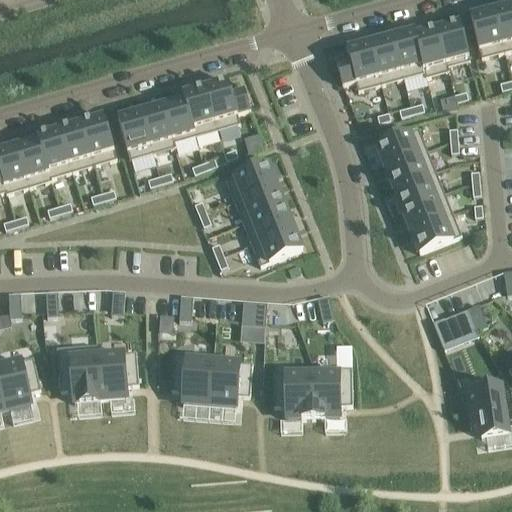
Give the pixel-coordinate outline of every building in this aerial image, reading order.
[(511,8),(493,13),(505,57),(511,55),(511,8)] [(505,57),(493,13),(470,19),(482,63),(505,57)] [(448,72),(470,66),(460,26),(437,33),(447,72),(448,72)] [(437,33),(416,38),(415,39),(425,78),(424,78),(425,83),(450,77),(448,72),(447,72),(437,33)] [(415,39),(416,38),(415,34),(391,40),(403,84),(424,78),(425,78),(415,39)] [(369,46),(381,90),(403,84),(391,40),(369,46)] [(356,87),(358,96),(381,90),(369,46),(347,52),(350,65),(337,68),(343,90),(356,87)] [(218,135),(241,129),(238,119),(251,116),(245,94),(232,97),(228,85),(205,91),(218,135)] [(511,93),(511,85),(500,88),(502,96),(511,93)] [(218,135),(205,91),(182,98),(184,103),(185,102),(196,142),(218,135)] [(466,97),(455,100),(457,108),(468,104),(466,97)] [(445,111),(457,108),(455,100),(443,103),(445,111)] [(163,109),(174,148),(175,148),(196,142),(185,102),(184,103),(163,109)] [(163,109),(141,115),(153,159),(176,152),(175,148),(174,148),(163,109)] [(411,112),(413,119),(424,115),(422,109),(411,112)] [(413,119),(411,112),(399,115),(401,122),(413,119)] [(118,121),(130,165),(153,159),(141,115),(118,121)] [(379,129),(391,125),(389,118),(377,121),(379,129)] [(117,164),(104,120),(81,127),(94,171),(117,164)] [(81,127),(59,134),(73,177),(94,171),(81,127)] [(419,133),(377,150),(385,172),(428,156),(419,133)] [(52,184),(73,177),(59,134),(37,140),(37,143),(38,142),(51,184),(52,184)] [(449,135),(450,146),(458,146),(457,134),(449,135)] [(37,143),(16,149),(29,193),(52,186),(52,184),(51,184),(38,142),(37,143)] [(459,158),(458,146),(450,146),(452,158),(459,158)] [(0,173),(7,197),(6,197),(7,199),(29,193),(16,149),(0,153),(0,173)] [(238,162),(235,154),(224,158),(227,166),(238,162)] [(385,172),(394,194),(436,177),(428,156),(385,172)] [(206,176),(217,171),(215,164),(204,168),(206,176)] [(192,172),(195,180),(206,176),(204,168),(192,172)] [(234,207),(277,190),(268,168),(226,185),(234,207)] [(394,194),(402,215),(445,198),(436,177),(394,194)] [(472,189),(480,189),(479,177),(471,177),(472,189)] [(160,182),(162,189),(173,186),(171,178),(160,182)] [(162,189),(160,182),(149,185),(151,192),(162,189)] [(480,189),(472,189),(473,201),(481,200),(480,189)] [(277,190),(234,207),(243,228),(285,211),(277,190)] [(102,198),(105,206),(116,202),(114,195),(102,198)] [(93,209),(105,206),(102,198),(91,202),(93,209)] [(411,236),(453,219),(445,198),(402,215),(411,236)] [(202,207),(195,210),(199,221),(207,218),(202,207)] [(59,211),(61,219),(72,215),(70,208),(59,211)] [(482,210),(474,211),(475,223),(483,222),(482,210)] [(48,215),(50,222),(61,219),(59,211),(48,215)] [(252,249),(294,232),(285,211),(243,228),(252,249)] [(207,218),(199,221),(204,232),(211,229),(207,218)] [(462,241),(453,219),(411,236),(420,258),(462,241)] [(17,232),(29,228),(26,221),(15,225),(17,232)] [(15,225),(4,228),(6,235),(17,232),(15,225)] [(294,232),(252,249),(260,271),(303,254),(294,232)] [(216,263),(224,260),(219,249),(212,252),(216,263)] [(224,260),(216,263),(221,275),(228,271),(224,260)] [(111,315),(111,320),(123,321),(123,317),(125,297),(113,296),(111,315)] [(58,297),(46,298),(47,318),(47,322),(59,321),(59,316),(58,297)] [(21,299),(9,299),(10,319),(10,320),(10,324),(11,323),(22,323),(22,318),(21,299)] [(181,301),(179,325),(191,326),(192,322),(193,302),(181,301)] [(329,301),(317,304),(322,323),(323,327),(335,325),(329,301)] [(242,325),(241,330),(253,331),(255,307),(243,306),(242,325)] [(255,307),(253,331),(265,332),(266,327),(267,308),(255,307)] [(479,309),(468,314),(477,336),(488,332),(479,309)] [(468,314),(433,328),(442,350),(477,336),(468,314)] [(0,319),(0,334),(12,331),(11,323),(10,324),(10,320),(10,319),(0,319)] [(97,350),(57,354),(61,396),(61,397),(67,396),(74,396),(75,408),(77,408),(101,406),(97,360),(98,360),(97,350)] [(98,360),(97,360),(101,406),(110,405),(127,404),(126,391),(132,390),(139,390),(137,357),(98,360)] [(171,395),(178,396),(185,397),(184,409),(210,411),(213,365),(214,365),(215,360),(174,357),(173,377),(171,395)] [(0,370),(0,392),(6,416),(10,415),(31,410),(28,398),(35,397),(41,395),(34,363),(0,370)] [(213,365),(210,411),(236,413),(237,401),(246,401),(250,402),(250,401),(253,368),(214,365),(213,365)] [(352,372),(311,373),(312,378),(313,378),(313,424),(325,424),(340,423),(339,411),(346,411),(353,411),(352,372)] [(312,378),(273,378),(274,411),(274,412),(281,412),(287,412),(287,424),(301,424),(302,424),(313,424),(313,378),(312,378)] [(501,391),(465,396),(465,397),(470,429),(473,429),(479,428),(481,442),(486,441),(508,438),(507,431),(501,391)]
